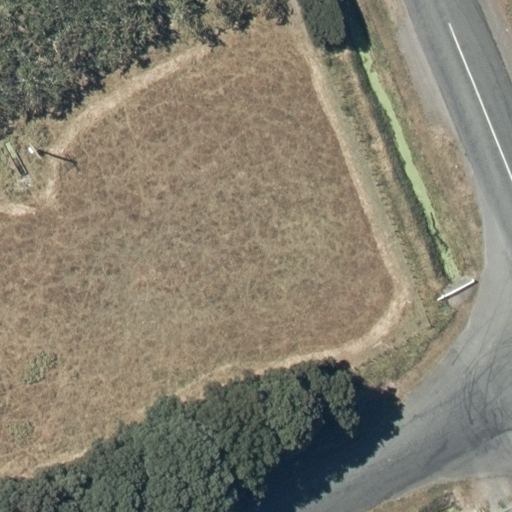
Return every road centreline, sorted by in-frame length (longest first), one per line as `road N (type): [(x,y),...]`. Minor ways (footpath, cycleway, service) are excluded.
road 1 (unclassified): [(270,511),(511,386)]
road 2 (unclassified): [(453,0),(511,141)]
